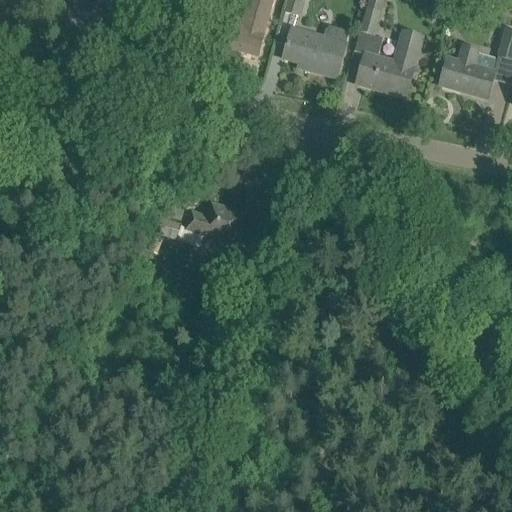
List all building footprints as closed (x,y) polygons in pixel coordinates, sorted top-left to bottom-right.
[(121,3),(109,0),(97,0),(89,29),(112,35),(121,3)] [(250,0),(243,28),(231,25),(224,48),(258,58),(264,38),(274,0),(250,0)] [(288,0),(285,14),(301,19),(306,0),(288,0)] [(386,0),(371,0),(356,54),(365,57),(357,86),(389,95),(390,92),(399,95),(399,98),(406,100),(415,71),(414,70),(422,40),(404,35),(395,65),(378,60),(383,40),(376,38),(386,0)] [(309,68),(308,72),(337,80),(346,47),(350,34),(330,28),(329,32),(327,31),(324,41),(292,32),(284,61),(309,68)] [(498,60),(511,64),(511,32),(506,31),(498,60)] [(495,61),(478,56),(478,53),(464,49),(459,65),(448,62),(440,88),(488,101),(496,75),(494,75),(498,64),(495,61)] [(188,230),(182,228),(177,242),(199,249),(204,237),(234,247),(244,218),(212,207),(208,221),(193,216),(188,230)] [(172,221),(181,224),(185,213),(176,210),(172,221)] [(156,235),(177,241),(181,226),(161,220),(156,235)] [(149,255),(158,258),(163,243),(154,240),(149,255)]
